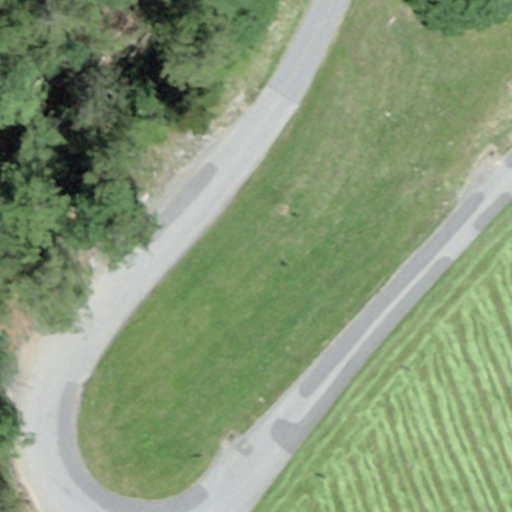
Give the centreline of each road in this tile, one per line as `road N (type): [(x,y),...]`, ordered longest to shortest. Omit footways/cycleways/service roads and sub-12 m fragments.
road 1 (unclassified): [(87,511),(52,471),(46,420),(53,388),(89,327),(259,127),(330,0)]
road 2 (unclassified): [(511,174),(250,470),(200,511)]
